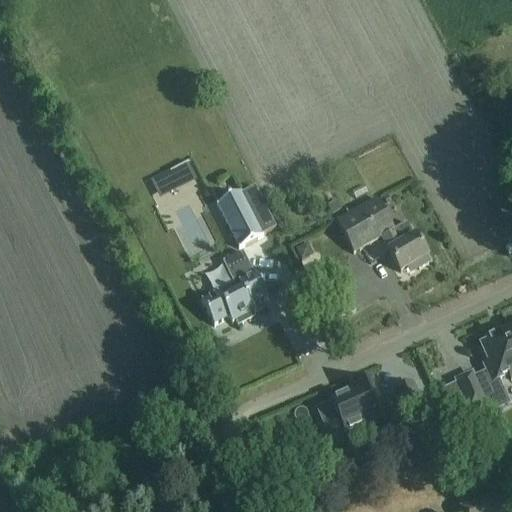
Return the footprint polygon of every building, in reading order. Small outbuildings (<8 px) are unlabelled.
[(367,195),(363,188),(352,194),(356,201),(367,195)] [(241,195),(217,208),(238,251),(263,239),(262,237),(275,231),(262,204),(255,190),(242,197),(241,195)] [(336,201),(326,206),(331,215),(341,210),(336,201)] [(416,269),(419,271),(428,266),(428,262),(426,259),(428,258),(418,241),(416,237),(414,238),(407,225),(395,232),(379,201),(351,216),(335,224),(343,238),(353,255),(381,239),(389,253),(388,253),(400,274),(415,266),(416,269)] [(295,252),(302,264),(313,258),(307,246),(295,252)] [(243,255),(223,264),(233,286),(201,302),(214,327),(229,320),(232,325),(235,323),(238,329),(255,320),(252,315),(255,313),(252,308),(268,300),(255,275),(253,276),(243,255)] [(355,313),(340,285),(317,297),(332,325),(355,313)] [(457,386),(444,393),(452,411),(460,415),(468,411),(469,412),(483,406),(486,404),(485,402),(494,398),(489,387),(499,382),(510,377),(511,382),(511,381),(511,337),(508,330),(504,332),(485,340),(488,345),(481,348),(489,365),(484,367),(487,375),(474,381),(472,376),(456,383),(457,386)] [(419,400),(413,385),(393,394),(397,402),(386,406),(375,382),(359,389),(359,391),(354,394),(353,391),(352,392),(353,394),(330,404),(344,437),(367,427),(368,429),(390,420),(393,428),(393,429),(426,414),(425,413),(419,400)] [(436,408),(430,395),(419,400),(425,413),(436,408)] [(497,421),(478,430),(499,444),(506,441),(497,421)] [(264,473),(279,467),(268,438),(253,443),(264,473)] [(27,493),(33,508),(52,502),(46,487),(27,493)] [(483,511),(480,503),(459,511),(483,511)]
